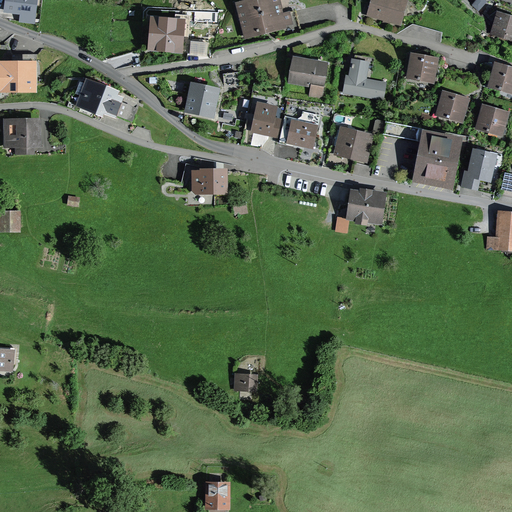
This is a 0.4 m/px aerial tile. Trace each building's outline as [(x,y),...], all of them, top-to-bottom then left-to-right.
[(8,0),(7,10),(33,14),(34,0),(8,0)] [(239,6),(246,35),(283,26),(285,36),(299,32),(294,11),(280,14),(276,0),(272,0),(258,4),(257,1),(239,6)] [(397,0),(373,0),(369,14),(399,22),(405,2),(397,0)] [(478,10),(483,4),(483,0),(477,0),(473,5),(478,10)] [(511,20),(500,17),(495,32),(511,37),(511,20)] [(153,20),(151,45),(168,46),(168,49),(180,50),(182,23),(153,20)] [(208,44),(192,40),(189,52),(205,56),(208,44)] [(292,47),(294,54),(308,50),(306,43),(292,47)] [(413,58),(410,76),(431,80),(435,62),(413,58)] [(294,67),(291,81),(323,87),(325,74),(324,74),(324,76),(322,76),(324,64),(325,64),(314,62),(314,59),(313,66),(305,64),(303,63),(294,62),(293,63),(292,67),(294,67)] [(347,78),(345,91),(381,98),(384,85),(363,81),(366,64),(354,62),(353,65),(352,65),(352,68),(350,79),(347,78)] [(3,89),(33,89),(33,67),(3,67),(3,89)] [(511,71),(497,67),(491,85),(511,90),(511,71)] [(86,98),(83,105),(101,112),(102,109),(115,114),(120,100),(113,97),(115,94),(88,83),(87,87),(81,85),(77,94),(86,98)] [(211,116),(217,92),(193,86),(187,110),(211,116)] [(444,95),(439,113),(460,119),(466,101),(444,95)] [(316,121),(319,104),(302,101),(299,118),(316,121)] [(259,107),(254,130),(276,135),(279,121),(272,119),(274,110),(259,107)] [(484,109),(479,127),(500,133),(505,115),(484,109)] [(284,119),(279,143),(287,145),(288,142),(312,147),(316,129),(301,125),(301,123),(284,119)] [(16,153),(33,153),(33,145),(37,145),(37,122),(5,123),(6,146),(16,146),(16,153)] [(365,159),(370,137),(338,130),(334,147),(338,148),(337,153),(365,159)] [(426,136),(420,166),(415,165),(414,173),(419,174),(418,177),(449,183),(457,142),(426,136)] [(488,178),(493,157),(475,153),(470,173),(465,172),(462,186),(473,188),(476,175),(488,178)] [(201,193),(203,191),(224,191),(224,172),(203,172),(193,172),(193,190),(196,193),(201,193)] [(367,217),(378,219),(381,193),(361,190),(361,194),(353,193),(349,218),(357,219),(356,222),(366,224),(367,217)] [(234,206),(235,214),(247,212),(245,204),(234,206)] [(511,248),(511,214),(500,213),(498,237),(488,236),(487,248),(498,249),(498,247),(511,248)] [(17,229),(17,214),(2,214),(2,229),(17,229)] [(0,368),(11,370),(12,352),(0,350),(0,368)] [(254,388),(255,377),(237,376),(236,387),(254,388)] [(309,408),(306,398),(298,400),(301,408),(302,407),(303,410),(309,408)] [(226,507),(226,485),(209,485),(209,490),(206,490),(206,506),(226,507)]
